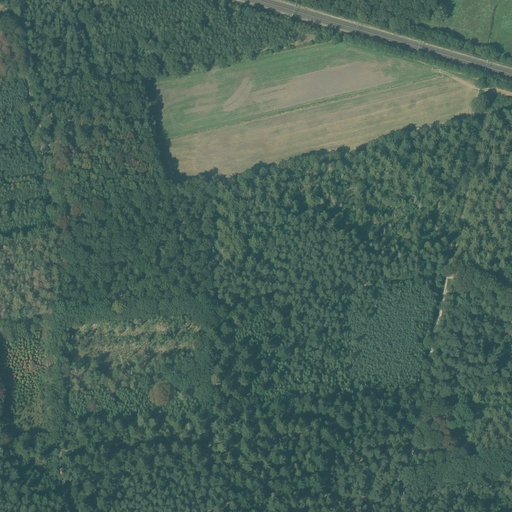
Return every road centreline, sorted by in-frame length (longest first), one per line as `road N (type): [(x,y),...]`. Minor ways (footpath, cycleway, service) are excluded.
road 1 (unknown): [(0,452),(193,442),(237,462),(284,467),(337,501),(362,498),(402,475),(511,457)]
road 2 (track): [(448,278),(62,319)]
road 3 (track): [(18,23),(30,107),(60,184),(62,319)]
road 4 (track): [(448,278),(484,85),(511,93)]
road 5 (track): [(210,306),(205,511)]
road 6 (track): [(62,319),(58,451)]
